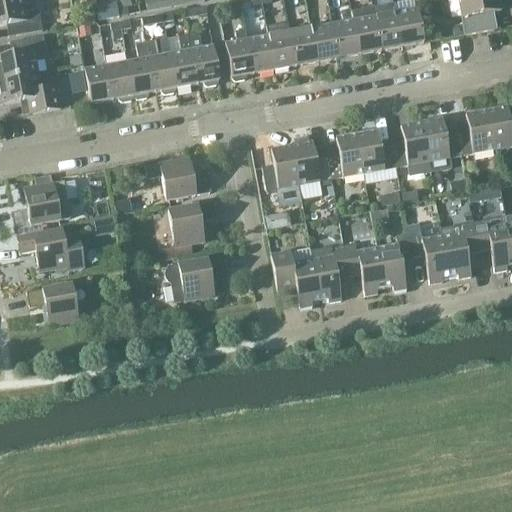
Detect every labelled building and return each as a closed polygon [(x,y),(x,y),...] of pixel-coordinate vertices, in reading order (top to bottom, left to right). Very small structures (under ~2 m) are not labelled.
[(25,14),(22,0),(19,0),(0,3),(0,28),(15,25),(17,38),(41,33),(37,12),(25,14)] [(175,0),(168,1),(159,3),(160,11),(170,9),(180,7),(178,0),(175,0)] [(261,7),(259,0),(252,0),(250,1),(251,8),(261,7)] [(500,13),(497,0),(456,0),(464,38),(493,32),(489,15),(500,13)] [(115,3),(93,7),(96,23),(108,20),(118,19),(116,11),(115,3)] [(149,5),(144,6),(146,14),(151,13),(156,12),(160,11),(159,3),(149,5)] [(216,7),(217,15),(239,11),(238,3),(216,7)] [(379,53),(400,49),(394,16),(392,6),(371,10),(379,53)] [(116,11),(118,19),(127,17),(126,9),(116,11)] [(204,9),(182,13),(184,21),(206,17),(204,9)] [(350,14),(352,23),(358,57),(379,53),(371,10),(350,14)] [(416,12),(394,16),(400,49),(422,45),(416,12)] [(161,17),(163,25),(172,23),(171,15),(161,17)] [(90,16),(74,19),(76,29),(92,26),(90,16)] [(141,29),(163,25),(161,17),(140,21),(141,29)] [(119,25),(120,33),(129,31),(128,23),(119,25)] [(352,23),(330,27),(337,61),(358,57),(352,23)] [(110,34),(120,33),(119,25),(109,26),(110,34)] [(265,29),(267,39),(273,73),(294,69),(288,35),(286,25),(265,29)] [(330,27),(309,31),(315,65),(337,61),(330,27)] [(461,27),(451,29),(453,40),(463,38),(461,27)] [(87,29),(75,31),(76,38),(77,40),(89,38),(87,29)] [(294,69),(315,65),(309,31),(288,35),(294,69)] [(252,77),(245,43),(243,32),(233,34),(235,45),(223,47),(229,81),(231,80),(231,83),(234,84),(243,83),(245,80),(245,78),(252,77)] [(120,33),(110,34),(112,42),(122,40),(120,33)] [(192,36),(187,37),(196,87),(203,86),(203,88),(206,90),(215,88),(217,85),(216,83),(218,83),(212,49),(201,51),(199,39),(192,36)] [(179,55),(168,57),(175,91),(196,87),(187,37),(176,39),(179,55)] [(0,83),(37,76),(34,61),(46,59),(42,38),(18,43),(21,55),(0,58),(0,83)] [(267,39),(245,43),(252,77),(273,73),(267,39)] [(174,91),(175,91),(168,57),(157,59),(155,43),(144,45),(153,95),(160,93),(160,96),(163,97),(172,96),(174,93),(174,91)] [(146,96),(153,95),(144,45),(134,47),(137,63),(126,65),(132,99),(133,98),(133,101),(136,102),(145,101),(147,98),(146,96)] [(103,60),(105,69),(111,102),(118,101),(118,103),(121,105),(130,103),(132,101),(131,99),(132,99),(126,65),(124,56),(103,60)] [(78,58),(67,60),(69,70),(80,67),(78,58)] [(89,107),(111,102),(105,69),(83,73),(89,107)] [(39,91),(37,76),(0,83),(0,107),(29,102),(32,117),(59,112),(59,109),(55,88),(39,91)] [(506,110),(485,113),(492,153),(511,149),(511,125),(509,126),(506,110)] [(467,133),(455,136),(460,159),(492,153),(485,113),(464,117),(467,133)] [(441,121),(420,125),(427,165),(460,159),(455,136),(444,138),(441,121)] [(402,145),(390,147),(395,171),(427,165),(420,125),(399,129),(402,145)] [(362,177),(395,171),(390,147),(379,150),(376,133),(355,137),(362,177)] [(330,183),(362,177),(355,137),(334,141),(336,150),(324,152),(330,183)] [(297,189),(330,183),(324,152),(313,154),(311,145),(290,149),(297,189)] [(277,192),(297,189),(290,149),(269,153),(272,169),(260,171),(267,207),(279,204),(277,192)] [(191,182),(190,177),(188,161),(143,169),(146,182),(160,180),(165,204),(210,195),(207,179),(191,182)] [(26,213),(10,216),(13,231),(58,223),(68,221),(68,219),(70,216),(71,213),(70,209),(68,206),(65,204),(65,203),(77,200),(73,183),(61,185),(61,184),(52,186),(22,192),(25,208),(26,213)] [(462,184),(448,186),(451,198),(464,196),(462,184)] [(478,194),(467,197),(468,206),(480,204),(478,194)] [(396,196),(387,198),(389,208),(398,206),(396,196)] [(127,202),(111,206),(113,218),(130,214),(127,202)] [(337,223),(348,219),(343,208),(333,212),(329,204),(314,210),(318,221),(334,214),(337,223)] [(203,245),(200,229),(199,224),(215,221),(212,205),(166,214),(173,251),(203,245)] [(270,219),(264,220),(266,232),(277,230),(276,225),(270,219)] [(504,219),(472,225),(478,255),(489,253),(493,276),(505,273),(505,269),(511,267),(511,262),(505,226),(504,219)] [(439,231),(441,239),(448,279),(456,278),(457,282),(470,280),(466,258),(478,255),(472,225),(439,231)] [(69,231),(15,241),(18,257),(34,254),(38,275),(65,270),(66,275),(84,272),(78,245),(72,246),(69,231)] [(440,281),(448,279),(441,239),(421,243),(419,235),(407,237),(411,261),(423,259),(428,287),(440,285),(440,281)] [(399,263),(411,261),(407,237),(394,239),(396,248),(376,251),(383,291),(391,289),(392,294),(405,292),(399,263)] [(354,247),(342,249),(347,280),(359,278),(363,299),(376,297),(375,293),(383,291),(376,251),(356,255),(354,247)] [(336,282),(347,280),(342,249),(319,253),(320,261),(311,263),(318,303),(326,301),(327,306),(340,304),(336,282)] [(310,304),(318,303),(311,263),(291,267),(288,253),(269,257),(276,298),(279,299),(282,299),(287,299),(292,299),(296,298),(298,311),(311,309),(310,304)] [(166,275),(166,278),(167,285),(168,288),(171,291),(173,306),(213,299),(209,278),(225,275),(222,259),(176,267),(177,269),(167,271),(166,275)] [(70,287),(25,295),(28,311),(44,308),(47,329),(77,324),(70,287)] [(151,309),(134,312),(136,323),(153,320),(151,309)]
